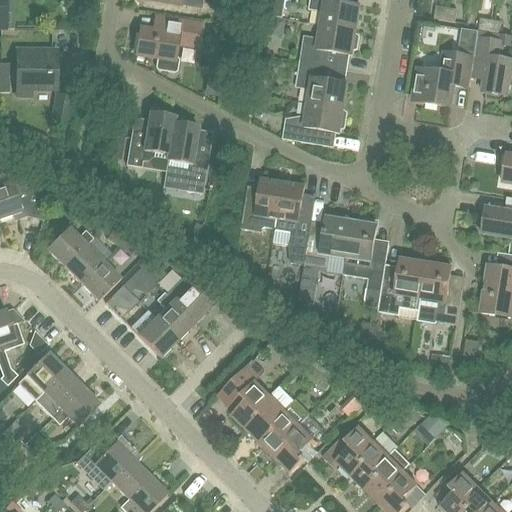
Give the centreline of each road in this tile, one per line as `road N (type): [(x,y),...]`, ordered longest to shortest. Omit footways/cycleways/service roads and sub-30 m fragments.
road 1 (residential): [(264,511),(29,277),(0,269)]
road 2 (residential): [(367,191),(101,56),(110,0)]
road 3 (residential): [(378,128),(399,0)]
